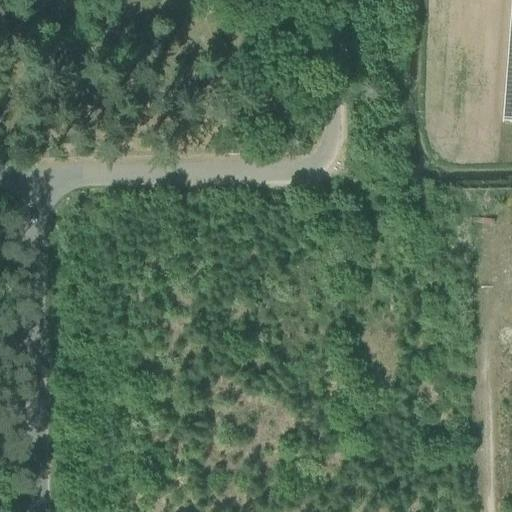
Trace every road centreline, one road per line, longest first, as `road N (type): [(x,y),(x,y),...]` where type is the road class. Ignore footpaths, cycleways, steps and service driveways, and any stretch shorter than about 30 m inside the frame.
road 1 (unclassified): [(33,178),(292,171),(320,160),(333,138),(332,0)]
road 2 (unclassified): [(39,511),(33,178)]
